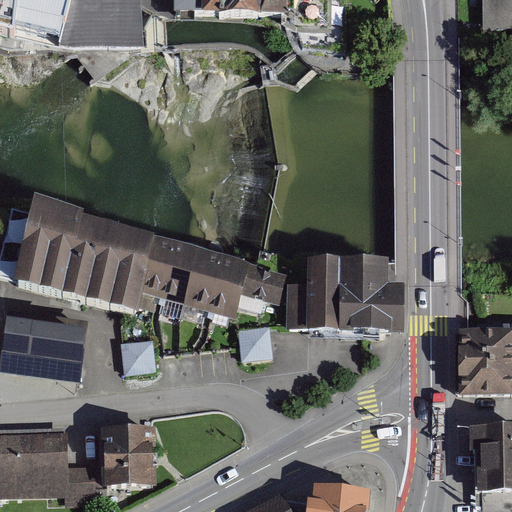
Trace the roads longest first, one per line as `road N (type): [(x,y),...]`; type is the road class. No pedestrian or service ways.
road 1 (secondary): [(432,417),(423,0)]
road 2 (residential): [(0,418),(232,400),(251,411),(285,458)]
road 3 (tertiary): [(285,458),(371,423),(432,417)]
